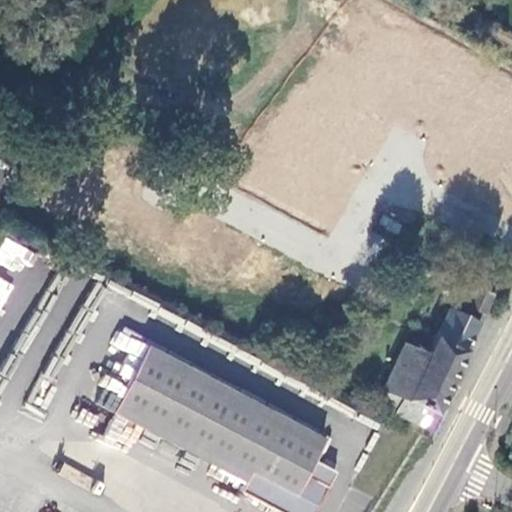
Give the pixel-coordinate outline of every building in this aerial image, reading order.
[(490,258),(502,264),(507,255),(494,249),(490,258)] [(447,271),(437,267),(434,272),(444,277),(447,271)] [(0,276),(0,307),(13,284),(0,276)] [(482,313),(491,295),(486,293),(491,282),(479,276),(474,287),(466,306),(482,313)] [(486,293),(491,295),(495,297),(500,286),(491,282),(486,293)] [(434,414),(475,323),(446,309),(426,355),(401,345),(381,389),(401,398),(394,413),(417,425),(424,409),(431,412),(434,414)] [(142,351),(138,360),(314,452),(319,443),(142,351)] [(138,360),(116,405),(248,473),(243,484),(239,492),(277,511),(313,511),(326,489),(302,476),(314,452),(138,360)] [(248,473),(116,405),(110,415),(243,484),(248,473)] [(424,427),(431,412),(424,409),(417,425),(424,427)]
